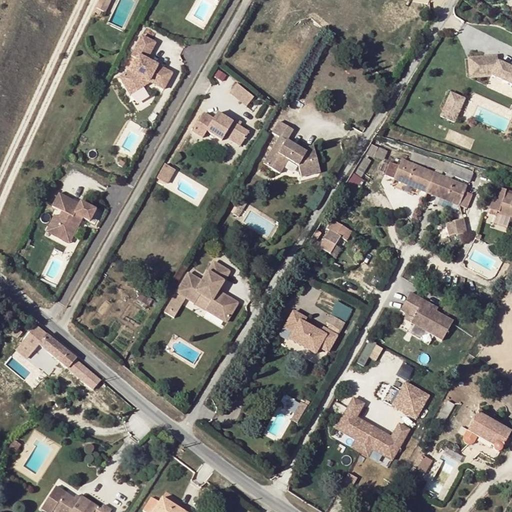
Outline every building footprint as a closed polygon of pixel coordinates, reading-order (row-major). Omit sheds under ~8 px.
[(99,0),(96,7),(104,11),(109,0),(99,0)] [(173,71),(148,61),(156,41),(140,34),(118,87),(136,94),(142,80),(165,90),(173,71)] [(511,97),(511,66),(496,60),(495,54),(467,56),(468,76),(471,77),(489,76),(489,88),(511,97)] [(227,94),(244,107),(251,97),(234,85),(227,94)] [(450,91),(439,116),(455,122),(466,98),(450,91)] [(238,128),(232,124),(215,114),(212,120),(202,114),(191,133),(201,139),(205,132),(221,141),(223,137),(239,147),(248,133),(238,128)] [(305,152),(298,148),(286,141),(293,130),(278,122),(272,133),(279,138),(263,164),(278,174),(287,159),(297,165),(300,177),(319,172),(314,150),(305,152)] [(378,147),(373,157),(380,160),(385,150),(378,147)] [(363,156),(344,184),(351,189),(370,161),(363,156)] [(425,166),(435,170),(439,161),(428,156),(425,166)] [(390,163),(385,175),(415,188),(416,185),(437,193),(436,196),(466,209),(472,195),(464,191),(466,186),(441,176),(443,171),(468,181),(472,172),(444,160),(444,163),(439,161),(435,170),(434,173),(401,159),(398,166),(390,163)] [(156,179),(166,185),(174,171),(164,165),(156,179)] [(506,190),(496,187),(489,209),(499,212),(498,213),(511,217),(511,195),(504,193),(506,190)] [(89,222),(95,211),(80,202),(79,204),(59,193),(52,206),(62,212),(58,217),(54,215),(45,231),(61,240),(64,233),(71,237),(82,218),(89,222)] [(246,203),(241,199),(232,214),(237,217),(246,203)] [(456,235),(465,233),(462,219),(453,221),(456,234),(456,235)] [(331,220),(320,248),(332,253),(339,236),(349,240),(353,229),(331,220)] [(456,234),(453,221),(445,223),(448,236),(456,234)] [(61,240),(67,244),(71,237),(64,233),(61,240)] [(169,302),(178,308),(187,314),(191,308),(201,315),(198,320),(218,333),(230,315),(217,307),(216,309),(209,304),(210,302),(222,283),(207,273),(194,292),(181,284),(169,302)] [(413,325),(440,341),(451,322),(426,306),(428,303),(414,295),(403,313),(409,316),(416,320),(413,325)] [(169,302),(157,322),(166,328),(178,308),(169,302)] [(295,305),(285,321),(293,326),(289,333),(313,347),(317,341),(327,347),(337,331),(323,323),(321,327),(305,317),(307,313),(295,305)] [(191,308),(187,314),(198,320),(201,315),(191,308)] [(344,318),(328,310),(324,318),(340,326),(344,318)] [(416,320),(409,316),(406,321),(413,325),(416,320)] [(75,359),(34,327),(22,342),(33,351),(37,345),(71,373),(78,364),(73,361),(75,359)] [(363,366),(370,356),(375,360),(383,349),(372,340),(357,361),(363,366)] [(404,381),(391,406),(418,419),(431,394),(404,381)] [(349,448),(392,467),(410,427),(397,422),(392,433),(358,418),(365,402),(351,395),(335,430),(354,439),(349,448)] [(455,406),(447,401),(436,420),(444,424),(455,406)] [(478,411),(477,414),(498,426),(499,423),(478,411)] [(498,426),(477,414),(465,433),(463,438),(463,439),(463,441),(465,443),(466,444),(468,444),(469,444),(470,443),(472,442),(475,436),(491,446),(491,448),(492,450),(495,452),(497,452),(498,450),(501,447),(503,444),(506,440),(510,433),(498,426)] [(301,430),(295,427),(285,444),(291,447),(301,430)] [(21,445),(13,440),(8,447),(16,452),(21,445)] [(414,474),(417,468),(422,460),(418,458),(410,472),(414,474)] [(422,460),(417,468),(425,473),(429,464),(422,460)] [(74,499),(55,487),(41,509),(45,511),(52,511),(53,511),(110,511),(111,510),(104,506),(101,510),(81,497),(78,502),(74,499)] [(181,511),(179,510),(161,498),(158,502),(152,498),(142,511),(181,511)]
